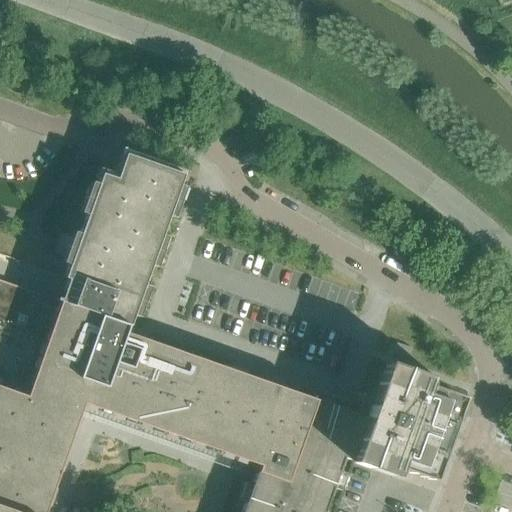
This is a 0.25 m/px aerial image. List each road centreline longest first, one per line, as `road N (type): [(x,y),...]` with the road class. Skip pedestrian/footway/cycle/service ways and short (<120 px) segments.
road 1 (unclassified): [(511,256),(428,186),(271,84),(45,0)]
road 2 (residential): [(386,279),(347,391),(156,321),(213,153)]
road 3 (residential): [(448,511),(488,382),(483,351),(445,313),(386,279)]
road 4 (residential): [(213,153),(127,119),(55,130),(0,110)]
road 5 (residential): [(386,279),(254,202),(213,153)]
road 6 (unclassified): [(511,88),(461,38),(399,0)]
